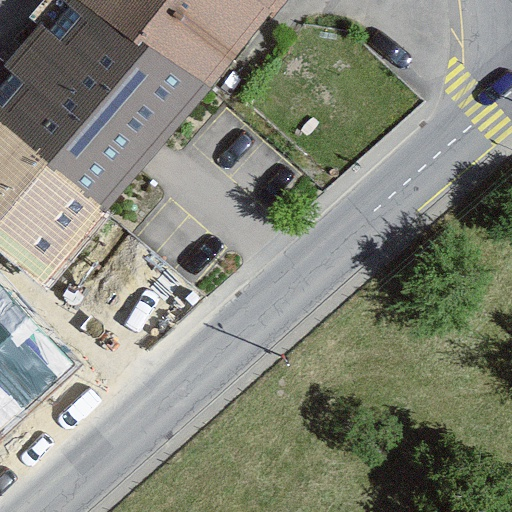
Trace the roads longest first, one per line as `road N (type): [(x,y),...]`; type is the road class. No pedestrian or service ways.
road 1 (tertiary): [(160,401),(511,90)]
road 2 (residential): [(0,270),(160,401)]
road 3 (tertiary): [(36,511),(160,401)]
